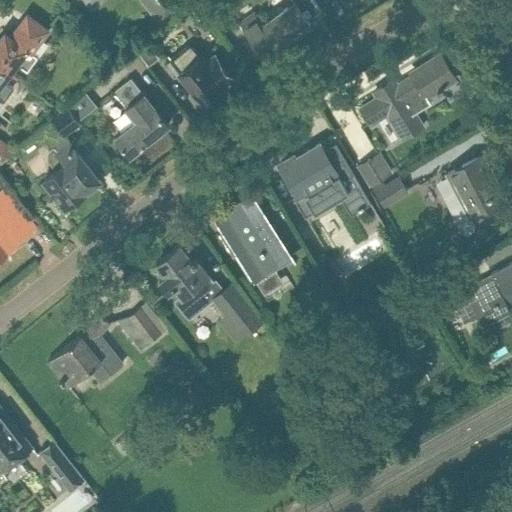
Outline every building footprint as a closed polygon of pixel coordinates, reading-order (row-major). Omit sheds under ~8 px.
[(175,0),(152,0),(157,6),(151,10),(160,23),(181,8),(175,0)] [(254,10),(238,21),(248,34),(250,35),(261,52),(274,43),(277,46),(310,22),(308,19),(321,10),(314,0),(278,0),(285,8),(263,23),(254,10)] [(0,63),(10,71),(16,62),(26,70),(37,55),(31,51),(39,42),(40,43),(51,29),(46,25),(45,27),(29,15),(12,37),(5,32),(0,37),(0,63)] [(145,39),(134,47),(148,66),(159,57),(145,39)] [(170,60),(173,64),(204,102),(224,86),(223,85),(233,77),(215,55),(208,60),(203,52),(200,55),(190,43),(170,60)] [(378,97),(360,107),(369,122),(388,111),(404,138),(423,126),(414,113),(431,103),(427,96),(456,78),(440,54),(411,72),(412,75),(397,85),(393,79),(374,90),(378,97)] [(0,98),(2,100),(13,86),(3,79),(10,71),(0,63),(0,98)] [(130,155),(168,124),(131,77),(112,89),(135,122),(116,137),(130,155)] [(66,107),(80,123),(81,122),(79,119),(97,105),(86,91),(66,107)] [(66,107),(51,119),(63,136),(64,135),(80,123),(66,107)] [(99,179),(87,163),(64,135),(63,136),(52,146),(53,147),(48,151),(47,158),(56,170),(44,179),(65,206),(99,179)] [(0,163),(16,150),(0,137),(0,163)] [(294,154),(279,163),(297,194),(293,196),(305,216),(340,195),(359,184),(370,202),(383,223),(384,223),(341,151),(329,158),(323,149),(320,142),(295,157),(294,154)] [(355,166),(368,189),(383,181),(382,178),(393,171),(380,150),(356,164),(357,165),(355,166)] [(456,190),(444,197),(462,231),(467,233),(474,229),(474,224),(492,215),(509,206),(482,154),(464,163),(447,172),(448,175),(456,190)] [(383,181),(368,189),(369,190),(373,187),(384,206),(409,191),(398,174),(384,182),(383,181)] [(0,255),(35,227),(4,188),(0,191),(0,255)] [(290,255),(251,192),(215,215),(224,230),(221,231),(235,253),(238,251),(254,278),(290,255)] [(179,243),(156,262),(165,274),(159,279),(168,290),(174,285),(181,294),(175,298),(190,317),(213,298),(225,313),(243,336),(262,321),(243,297),(231,282),(221,289),(195,257),(192,260),(179,243)] [(492,274),(454,294),(456,297),(467,317),(483,308),(492,326),(511,314),(511,312),(507,303),(511,300),(511,261),(491,272),(492,274)] [(440,277),(421,286),(424,293),(432,306),(434,311),(453,301),(451,297),(440,277)] [(424,293),(409,301),(420,323),(436,315),(434,311),(432,306),(424,293)] [(162,331),(141,304),(128,314),(117,318),(141,348),(162,331)] [(48,360),(60,375),(68,385),(89,368),(100,381),(124,362),(101,332),(109,321),(98,313),(83,331),(48,360)] [(170,363),(162,354),(161,355),(157,350),(148,358),(151,362),(153,360),(162,370),(170,364),(170,363)] [(33,446),(12,419),(9,415),(0,404),(0,471),(0,472),(33,446)] [(53,438),(38,450),(69,489),(94,470),(86,459),(76,467),(53,438)]
